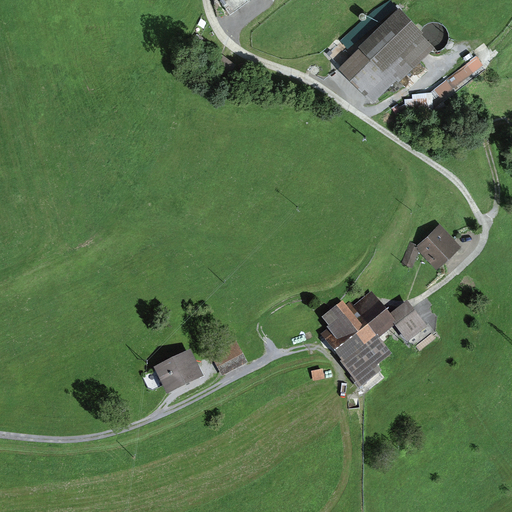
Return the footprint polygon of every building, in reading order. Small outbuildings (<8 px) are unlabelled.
[(404,3),(340,64),(377,102),(440,41),(404,3)] [(229,77),(238,64),(220,53),(223,47),(206,35),(194,52),(229,77)] [(407,101),(408,112),(431,110),(430,95),(416,96),(416,100),(407,101)] [(462,243),(441,221),(418,244),(439,265),(462,243)] [(336,328),(324,337),(360,383),(398,353),(384,335),(399,324),(413,342),(434,325),(412,296),(393,311),(371,283),(327,317),(336,328)] [(238,337),(213,350),(225,374),(250,361),(238,337)] [(193,347),(157,364),(171,393),(207,376),(193,347)]
